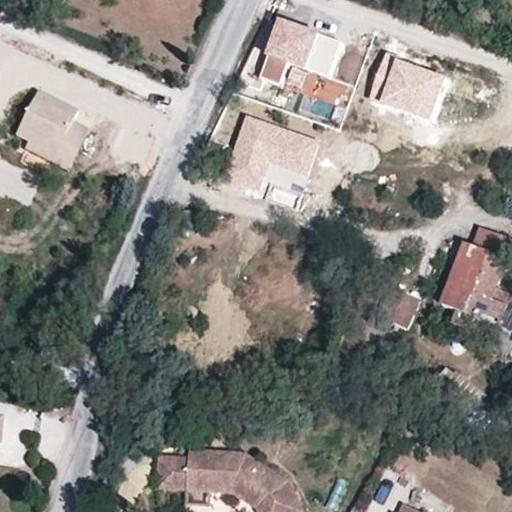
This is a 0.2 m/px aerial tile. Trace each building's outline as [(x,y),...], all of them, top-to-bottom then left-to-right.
[(55,0),(64,10),(75,0),(55,0)] [(351,42),(291,23),(271,82),(290,88),(295,71),(337,84),(351,42)] [(449,83),(388,62),(373,105),(434,126),(449,83)] [(16,137),(30,143),(57,155),(53,164),(69,171),(88,130),(73,123),(77,112),(39,93),(16,137)] [(327,144),(255,119),(238,169),(261,177),(266,162),(314,179),(327,144)] [(30,143),(26,151),(53,164),(57,155),(30,143)] [(511,261),(511,242),(485,232),(479,249),(467,245),(444,308),(463,314),(479,320),(505,329),(511,310),(511,308),(510,308),(496,303),(501,291),(511,261)] [(374,317),(391,324),(404,294),(385,287),(374,317)] [(511,300),(511,295),(501,291),(496,303),(510,308),(511,300)] [(424,301),(404,294),(391,324),(412,333),(424,301)] [(410,338),(428,345),(442,309),(424,301),(412,333),(410,338)] [(479,320),(463,314),(459,325),(474,331),(479,320)] [(257,511),(305,511),(293,487),(250,461),(231,460),(226,465),(216,465),(216,460),(194,459),(194,466),(164,465),(163,497),(215,499),(224,490),(240,492),(254,500),(257,511)] [(224,490),(215,499),(238,500),(257,511),(254,500),(240,492),(224,490)]
